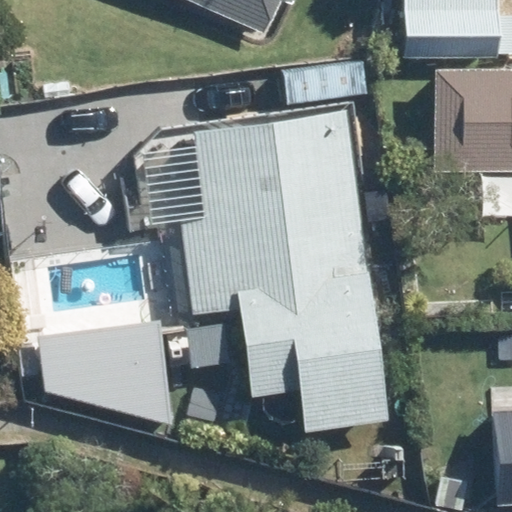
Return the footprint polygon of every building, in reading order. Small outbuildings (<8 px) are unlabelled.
[(199,0),(261,29),(273,0),(199,0)] [(391,53),(484,58),(485,0),(447,0),(448,2),(393,0),(391,53)] [(430,165),(511,166),(511,65),(433,63),(430,165)] [(190,121),(191,133),(166,136),(188,304),(237,298),(249,388),(297,382),(303,425),(383,414),(343,102),(190,121)] [(44,384),(175,424),(163,320),(158,320),(152,263),(114,267),(116,285),(33,295),(44,384)] [(437,383),(409,385),(409,403),(438,402),(437,383)] [(468,457),(417,468),(422,507),(447,511),(484,511),(492,478),(468,457)] [(511,511),(511,492),(498,490),(494,511),(511,511)]
